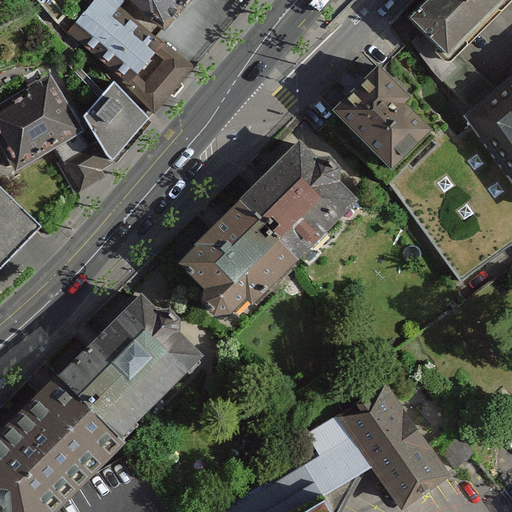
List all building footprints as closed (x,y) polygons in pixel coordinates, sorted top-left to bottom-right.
[(132,0),(87,0),(68,29),(115,72),(149,108),(196,61),(132,0)] [(132,0),(196,61),(249,0),(248,0),(132,0)] [(511,0),(439,0),(442,3),(417,26),(457,71),(511,23),(511,0)] [(410,82),(377,56),(333,99),(392,152),(431,112),(406,89),(410,82)] [(50,71),(0,99),(0,140),(15,166),(56,155),(92,132),(50,71)] [(83,107),(92,132),(113,160),(112,148),(149,108),(115,72),(83,107)] [(511,89),(468,124),(469,126),(511,181),(511,89)] [(511,242),(511,181),(469,126),(457,133),(447,123),(434,138),(438,143),(413,166),(408,162),(391,181),(461,278),(511,242)] [(92,132),(56,155),(77,188),(106,171),(104,165),(113,160),(92,132)] [(310,272),(371,214),(313,153),(251,212),(310,272)] [(0,252),(41,217),(22,197),(0,175),(0,252)] [(242,337),(310,272),(251,212),(183,277),(242,337)] [(212,350),(144,281),(62,361),(130,430),(212,350)] [(130,430),(62,361),(0,422),(0,506),(3,509),(7,511),(46,511),(49,510),(130,430)] [(371,460),(403,504),(474,453),(464,432),(436,450),(386,377),(310,438),(322,458),(236,511),(281,511),(326,486),(371,460)] [(343,511),(326,486),(281,511),(343,511)]
